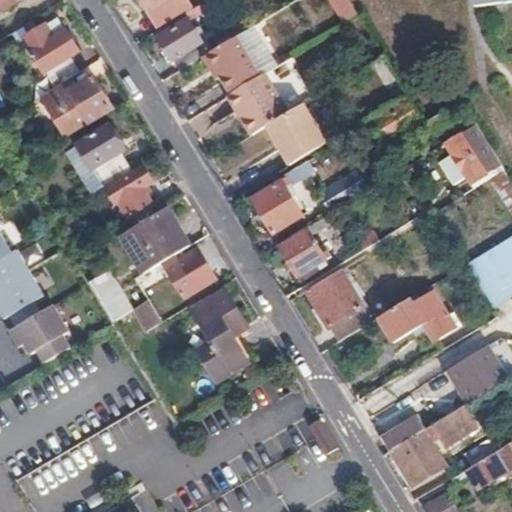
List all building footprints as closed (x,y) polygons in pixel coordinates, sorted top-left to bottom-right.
[(0,0),(0,10),(17,0),(0,0)] [(184,13),(192,8),(186,0),(140,0),(158,29),(184,13)] [(219,6),(214,0),(206,0),(192,8),(184,13),(189,21),(201,14),(203,16),(219,6)] [(352,0),(331,0),(345,24),(360,15),(352,0)] [(56,18),(45,24),(54,37),(64,31),(56,18)] [(178,71),(202,57),(195,47),(202,42),(189,21),(159,39),(178,71)] [(54,37),(45,24),(38,29),(34,25),(23,31),(25,36),(24,37),(43,71),(45,69),(54,84),(77,71),(68,57),(76,51),(64,31),(54,37)] [(227,94),(256,77),(234,38),(205,55),(227,94)] [(263,129),(284,116),(261,74),(256,77),(227,94),(224,95),(234,112),(238,110),(252,135),(263,129)] [(112,108),(93,79),(71,93),(89,122),(112,108)] [(66,97),(58,85),(40,95),(48,108),(66,97)] [(378,144),(417,121),(404,100),(365,123),(378,144)] [(287,169),(326,146),(302,106),(284,116),(263,129),(287,169)] [(234,112),(247,137),(252,135),(238,110),(234,112)] [(440,127),(435,118),(420,126),(427,136),(440,127)] [(79,144),(74,134),(55,146),(61,156),(77,146),(93,171),(96,169),(106,185),(132,169),(122,154),(126,151),(110,126),(79,144)] [(469,188),(499,169),(475,133),(472,128),(443,146),(469,188)] [(324,167),(318,157),(280,180),(281,181),(253,198),(275,235),(303,219),(286,189),(324,167)] [(135,226),(155,214),(148,206),(151,204),(141,188),(151,181),(143,167),(107,190),(116,204),(119,202),(135,226)] [(332,212),(366,191),(357,176),(323,197),(332,212)] [(178,224),(167,206),(155,214),(135,226),(121,234),(145,274),(176,254),(186,248),(173,227),(178,224)] [(324,216),(307,226),(308,229),(281,246),(299,276),(331,257),(327,251),(324,254),(317,242),(334,232),(324,216)] [(44,362),(69,347),(62,334),(68,331),(53,304),(41,311),(34,300),(44,294),(16,247),(12,250),(0,228),(0,223),(2,222),(0,218),(0,310),(4,317),(9,315),(16,326),(11,329),(20,346),(25,343),(31,353),(37,349),(44,362)] [(475,284),(511,261),(511,236),(464,266),(475,284)] [(215,277),(199,250),(180,262),(176,254),(164,262),(184,297),(215,277)] [(112,321),(133,309),(135,308),(111,268),(88,282),(112,321)] [(371,321),(340,270),(307,290),(338,341),(357,330),(371,321)] [(161,321),(169,317),(143,275),(135,280),(148,300),(161,321)] [(430,286),(378,318),(392,342),(414,330),(425,348),(462,324),(454,311),(448,315),(430,286)] [(245,325),(224,291),(194,309),(212,337),(216,344),(200,354),(217,379),(246,360),(231,335),(245,325)] [(147,331),(161,321),(148,300),(135,308),(133,309),(147,331)] [(196,347),(200,354),(216,344),(212,337),(196,347)] [(468,404),(511,376),(511,374),(491,342),(447,371),(468,404)] [(314,425),(329,453),(341,446),(324,418),(314,425)] [(391,451),(426,430),(418,418),(384,438),(391,451)] [(447,466),(426,430),(391,451),(412,487),(447,466)] [(511,468),(511,444),(465,470),(477,490),(511,468)] [(447,492),(423,505),(426,511),(458,511),(455,508),(447,492)]
